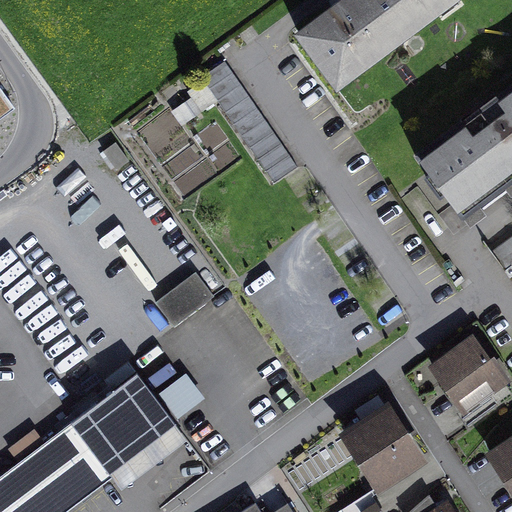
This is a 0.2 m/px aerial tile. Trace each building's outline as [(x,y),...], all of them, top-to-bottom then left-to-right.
[(470,0),(351,0),(295,42),(337,99),(470,0)] [(298,169),(225,63),(201,79),(272,185),(298,169)] [(511,88),(419,157),(420,167),(454,217),(451,219),(459,230),(511,191),(511,88)] [(0,119),(14,109),(0,89),(0,119)] [(129,162),(116,143),(104,151),(117,170),(129,162)] [(178,283),(155,300),(175,326),(215,296),(195,270),(178,283)] [(474,329),(428,361),(464,411),(511,377),(511,375),(495,351),(491,353),(474,329)] [(89,407),(0,474),(0,511),(64,511),(113,476),(121,487),(188,437),(130,362),(83,399),(89,407)] [(188,375),(160,394),(178,419),(206,400),(188,375)] [(389,395),(339,428),(378,488),(428,456),(389,395)] [(511,430),(485,447),(511,488),(511,430)] [(340,508),(342,511),(384,511),(376,498),(374,500),(368,491),(340,508)] [(458,511),(448,496),(436,504),(430,492),(406,511),(458,511)] [(294,511),(287,501),(269,511),(261,511),(255,501),(236,511),(294,511)]
